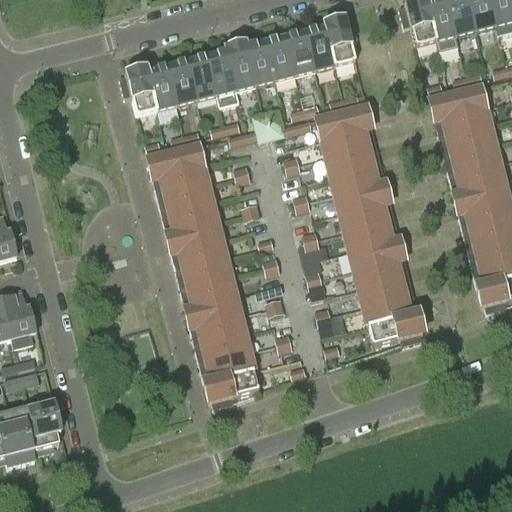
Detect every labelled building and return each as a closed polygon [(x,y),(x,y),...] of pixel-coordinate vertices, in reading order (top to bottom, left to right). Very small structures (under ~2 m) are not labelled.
[(457,53),(454,43),(444,3),(443,3),(442,0),(440,0),(432,2),(433,6),(425,8),(424,4),(434,48),(437,58),(457,53)] [(452,0),(453,1),(444,3),(454,43),(474,38),(464,0),(452,0)] [(464,0),(474,38),(494,33),(485,0),(464,0)] [(485,0),(494,33),(511,28),(511,22),(506,0),(485,0)] [(424,4),(403,10),(414,53),(434,48),(424,4)] [(343,24),(322,30),(333,73),(354,68),(343,24)] [(304,38),(303,38),(313,78),(333,73),(322,30),(321,30),(322,33),(315,35),(314,32),(303,34),(304,38)] [(285,43),(284,43),(293,83),(313,78),(303,38),(295,40),(294,37),(284,39),(285,43)] [(265,48),(264,48),(274,88),(293,83),(284,43),(275,45),(274,42),(264,44),(265,48)] [(255,47),(243,49),(254,93),(274,88),(264,48),(256,50),(255,47)] [(243,49),(223,54),(234,98),(254,93),(243,49)] [(213,61),(204,63),(214,103),(234,98),(223,54),(212,57),(213,61)] [(193,66),(185,68),(194,108),(214,103),(204,63),(203,60),(192,62),(193,66)] [(173,71),(165,73),(175,113),(194,108),(185,68),(184,68),(183,64),(172,67),(173,71)] [(145,74),(144,74),(155,117),(175,113),(165,73),(164,73),(163,69),(152,72),(153,76),(146,77),(145,74)] [(144,74),(123,79),(134,123),(155,117),(144,74)] [(504,74),(490,77),(492,84),(506,81),(504,74)] [(478,80),(464,84),(466,91),(480,87),(478,80)] [(464,84),(451,87),(452,94),(466,91),(464,84)] [(439,90),(425,94),(427,101),(440,97),(439,90)] [(478,94),(428,107),(433,127),(441,125),(441,124),(483,114),(478,94)] [(355,102),(341,106),(343,113),(357,109),(355,102)] [(328,109),(329,116),(343,113),(341,106),(328,109)] [(316,112),(302,116),(304,123),(317,119),(316,112)] [(364,114),(314,126),(319,146),(361,135),(361,136),(369,134),(364,114)] [(483,114),(441,124),(441,125),(446,143),(488,132),(483,114)] [(288,119),(290,126),(304,123),(302,116),(288,119)] [(254,138),(256,145),(257,149),(282,143),(282,142),(280,135),(276,118),(250,124),(254,138)] [(308,128),(294,131),(296,138),(309,135),(308,128)] [(236,129),(222,132),(224,140),(237,136),(236,129)] [(294,131),(285,134),(280,135),(282,142),(296,138),(294,131)] [(222,132),(208,136),(210,143),(224,140),(222,132)] [(488,132),(446,143),(450,162),(492,151),(488,132)] [(361,135),(319,146),(324,165),(366,154),(361,136),(361,135)] [(254,138),(244,140),(240,141),(242,148),(256,145),(254,138)] [(196,139),(182,142),(184,150),(198,146),(196,139)] [(240,141),(226,145),(228,152),(242,148),(240,141)] [(168,146),(170,153),(184,150),(182,142),(168,146)] [(143,152),(144,159),(158,156),(156,149),(143,152)] [(492,151),(450,162),(455,180),(497,170),(492,151)] [(196,152),(146,165),(151,186),(159,183),(201,172),(196,152)] [(366,154),(324,165),(329,183),(370,173),(366,154)] [(281,168),(283,175),(297,171),(295,164),(281,168)] [(455,180),(459,198),(460,199),(502,188),(497,170),(455,180)] [(297,171),(283,175),(285,181),(298,178),(297,171)] [(159,183),(164,201),(205,191),(201,172),(159,183)] [(370,173),(329,183),(333,202),(375,191),(375,190),(370,173)] [(231,177),(233,184),(246,180),(245,174),(231,177)] [(246,180),(233,184),(234,191),(248,187),(246,180)] [(375,191),(333,202),(338,221),(380,210),(380,211),(388,209),(383,188),(375,190),(375,191)] [(460,199),(459,198),(451,200),(456,220),(465,218),(464,217),(506,207),(502,188),(460,199)] [(205,191),(164,201),(168,220),(210,209),(205,191)] [(291,205),(292,212),(306,208),(304,202),(291,205)] [(464,217),(465,218),(469,236),(511,225),(506,207),(464,217)] [(306,208),(292,212),(294,219),(308,215),(306,208)] [(168,220),(173,237),(173,238),(215,228),(210,209),(168,220)] [(380,210),(338,221),(343,239),(384,229),(380,211),(380,210)] [(240,214),(242,221),(256,218),(254,211),(240,214)] [(256,218),(242,221),(243,228),(257,225),(256,218)] [(1,224),(0,224),(0,266),(15,263),(11,245),(7,246),(1,224)] [(511,230),(511,225),(469,236),(474,255),(511,245),(511,230)] [(173,238),(173,237),(164,239),(170,260),(178,258),(177,257),(219,247),(215,228),(173,238)] [(384,229),(343,239),(347,258),(389,247),(384,229)] [(300,242),(302,249),(315,246),(314,239),(300,242)] [(389,247),(347,258),(352,277),(394,266),(394,267),(402,265),(397,245),(389,247)] [(511,245),(474,255),(478,273),(511,264),(511,245)] [(257,257),(271,253),(269,246),(256,250),(257,257)] [(315,246),(302,249),(303,256),(317,253),(315,246)] [(219,247),(177,257),(178,258),(182,276),(224,265),(219,247)] [(511,264),(478,273),(483,291),(483,292),(511,284),(511,264)] [(224,265),(182,276),(187,294),(229,284),(224,265)] [(260,269),(262,276),(276,272),(274,265),(260,269)] [(394,266),(352,277),(356,295),(398,285),(394,267),(394,266)] [(276,272),(262,276),(264,283),(278,279),(276,272)] [(317,278),(303,282),(305,289),(318,285),(317,278)] [(229,284),(187,294),(191,312),(233,302),(229,284)] [(511,284),(483,292),(483,291),(475,293),(480,313),(511,305),(511,284)] [(318,285),(305,289),(306,295),(320,292),(318,285)] [(398,285),(356,295),(361,314),(403,303),(398,285)] [(20,300),(0,305),(0,308),(9,345),(35,339),(30,321),(26,322),(20,300)] [(233,302),(191,312),(183,314),(188,335),(196,333),(196,332),(238,322),(233,302)] [(403,303),(361,314),(366,332),(408,322),(407,321),(403,303)] [(264,309),(266,316),(279,313),(278,306),(264,309)] [(0,308),(0,347),(9,345),(0,308)] [(279,313),(266,316),(267,323),(281,319),(279,313)] [(326,316),(312,319),(314,326),(328,322),(326,316)] [(408,322),(366,332),(371,352),(421,340),(416,319),(407,321),(408,322)] [(238,322),(196,332),(196,333),(201,350),(243,340),(238,322)] [(328,322),(314,326),(316,333),(329,329),(328,322)] [(243,340),(201,350),(205,369),(247,358),(243,340)] [(273,345),(275,352),(288,349),(286,342),(273,345)] [(288,349),(275,352),(276,359),(290,356),(288,349)] [(335,353),(322,356),(323,363),(337,360),(335,353)] [(247,358),(205,369),(210,387),(252,377),(247,358)] [(31,365),(15,369),(17,376),(33,372),(31,365)] [(0,372),(0,377),(1,380),(17,376),(15,369),(0,372)] [(288,378),(289,385),(303,381),(301,375),(288,378)] [(252,377),(210,387),(202,389),(207,410),(257,397),(252,377)] [(35,378),(18,382),(21,394),(38,390),(35,378)] [(18,382),(2,386),(5,398),(21,394),(18,382)] [(47,408),(26,413),(37,455),(36,456),(37,460),(52,456),(51,452),(58,450),(53,431),(57,430),(52,410),(48,411),(47,408)] [(26,413),(6,418),(19,470),(33,467),(31,457),(36,456),(37,455),(26,413)] [(6,418),(0,419),(0,464),(3,464),(5,474),(19,470),(6,418)]
